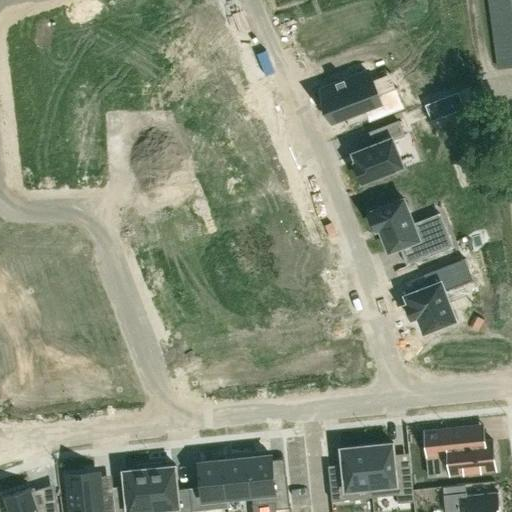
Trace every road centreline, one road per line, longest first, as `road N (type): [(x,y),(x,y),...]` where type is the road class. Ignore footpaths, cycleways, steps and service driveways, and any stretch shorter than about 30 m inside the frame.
road 1 (residential): [(399,399),(253,0)]
road 2 (residential): [(0,199),(16,210),(94,210),(172,421)]
road 3 (residential): [(0,450),(66,432),(172,421)]
road 4 (residential): [(172,421),(307,408)]
